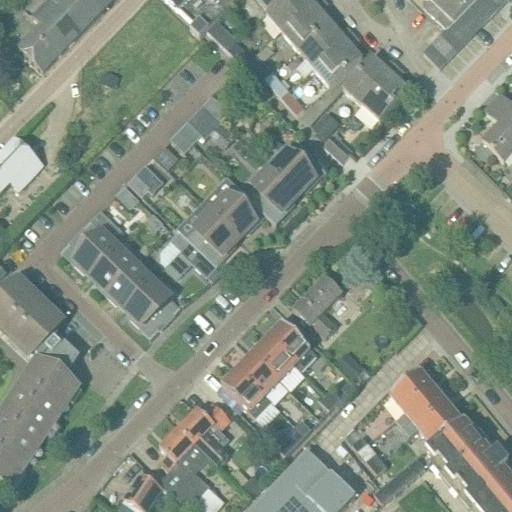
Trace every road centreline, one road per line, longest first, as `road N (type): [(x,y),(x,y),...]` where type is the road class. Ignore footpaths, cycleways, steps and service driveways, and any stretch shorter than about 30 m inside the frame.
road 1 (residential): [(166,392),(45,268),(50,253),(224,76)]
road 2 (residential): [(166,392),(347,206)]
road 3 (residential): [(511,405),(347,206)]
road 4 (unclassified): [(0,146),(143,0)]
road 5 (residential): [(51,511),(166,392)]
road 6 (residential): [(450,100),(353,0)]
road 7 (residential): [(511,230),(414,135)]
